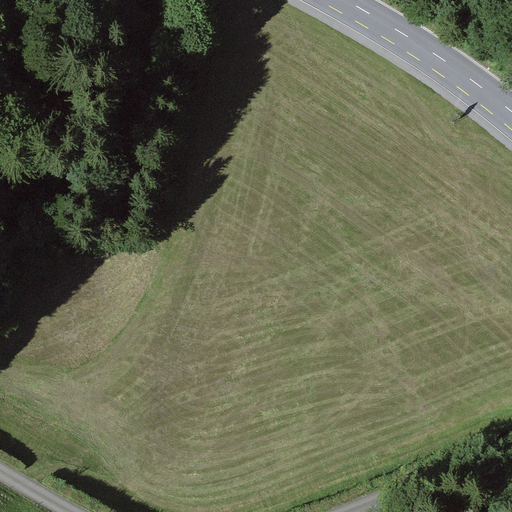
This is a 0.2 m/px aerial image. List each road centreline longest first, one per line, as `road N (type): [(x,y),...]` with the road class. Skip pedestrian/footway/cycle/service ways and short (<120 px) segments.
road 1 (secondary): [(343,0),(511,114)]
road 2 (residential): [(511,445),(348,511)]
